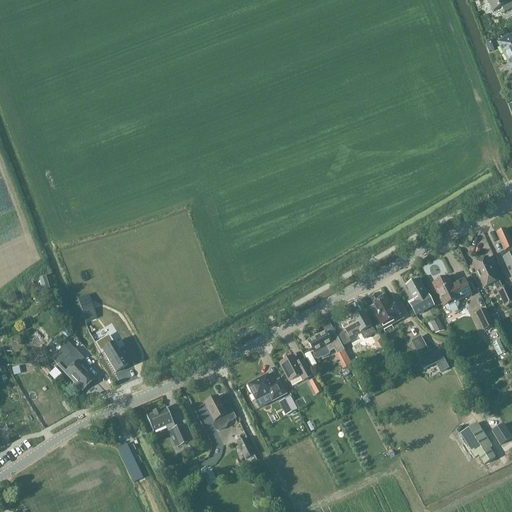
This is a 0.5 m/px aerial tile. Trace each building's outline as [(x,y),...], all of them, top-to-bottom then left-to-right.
[(511,0),(487,0),(493,11),(501,6),(504,13),(511,8),(511,0)] [(511,36),(499,44),(509,63),(511,62),(511,64),(511,36)] [(511,243),(505,229),(496,233),(504,251),(500,253),(511,278),(511,243)] [(488,257),(472,265),(484,288),(494,284),(505,308),(511,304),(511,294),(508,286),(503,289),(488,257)] [(46,277),(39,279),(45,296),(52,294),(46,277)] [(448,277),(432,284),(443,307),(444,308),(445,308),(447,312),(450,313),(457,309),(459,305),(458,302),(471,295),(464,279),(452,285),(448,277)] [(434,307),(419,279),(406,286),(414,300),(409,303),(415,316),(434,307)] [(378,297),(377,301),(378,304),(374,306),(378,313),(375,315),(383,328),(402,317),(393,300),(389,302),(387,299),(388,299),(386,295),(382,294),(378,297)] [(84,318),(95,314),(89,296),(77,300),(84,318)] [(486,311),(476,315),(484,332),(494,327),(486,311)] [(374,340),(378,338),(364,313),(353,319),(368,347),(376,343),(374,340)] [(444,330),(438,318),(429,322),(435,334),(444,330)] [(344,331),(338,335),(344,346),(351,343),(344,331)] [(344,351),(340,344),(335,333),(327,337),(324,332),(308,342),(314,354),(313,356),(315,359),(318,360),(322,358),(323,358),(329,355),(329,353),(334,350),(337,355),(344,351)] [(113,344),(108,336),(95,344),(101,354),(103,353),(115,373),(127,366),(114,344),(113,344)] [(411,342),(420,358),(429,352),(420,336),(411,342)] [(67,343),(50,358),(57,366),(57,365),(82,392),(94,380),(79,364),(84,360),(67,343)] [(439,351),(419,362),(424,370),(436,363),(441,373),(448,368),(439,351)] [(309,353),(304,355),(311,368),(316,365),(309,353)] [(304,360),(298,364),(294,357),(281,364),(290,382),(301,376),(304,381),(312,377),(304,360)] [(39,366),(47,375),(52,371),(43,362),(39,366)] [(19,367),(12,368),(14,376),(20,374),(19,367)] [(473,368),(467,371),(472,380),(477,377),(473,368)] [(251,383),(247,385),(256,401),(259,408),(272,402),(286,394),(278,380),(271,384),(267,375),(251,383)] [(287,406),(291,414),(297,411),(289,396),(278,401),(282,409),(287,406)] [(226,428),(227,423),(236,419),(229,406),(224,409),(218,397),(205,404),(214,422),(213,426),(215,430),(219,431),(226,428)] [(153,414),(146,417),(153,433),(166,427),(168,432),(173,430),(179,446),(188,443),(191,450),(197,447),(190,432),(185,434),(181,425),(175,428),(167,408),(160,411),(159,410),(152,413),(153,414)] [(459,434),(474,458),(478,456),(484,465),(495,458),(489,449),(492,447),(477,423),(459,434)] [(511,437),(504,424),(491,432),(500,446),(511,438),(511,437)] [(237,444),(245,460),(255,455),(247,439),(237,444)] [(126,445),(117,449),(133,483),(143,479),(126,445)]
